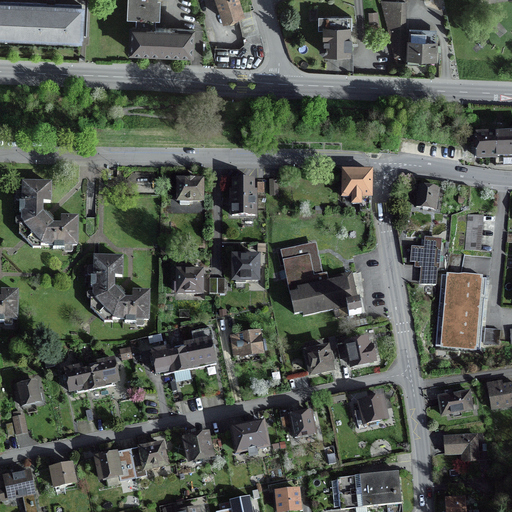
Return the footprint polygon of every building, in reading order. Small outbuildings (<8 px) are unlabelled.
[(0,0),(0,34),(79,37),(86,38),(87,0),(0,0)] [(127,0),(126,18),(136,18),(135,28),(154,28),(148,28),(148,19),(159,19),(159,0),(127,0)] [(216,0),(223,21),(237,16),(254,11),(250,0),(216,0)] [(405,3),(380,2),(394,57),(402,57),(405,3)] [(264,53),(254,11),(237,16),(244,45),(239,50),(214,48),(214,58),(215,61),(214,65),(259,67),(261,65),(263,62),(264,59),(264,56),(264,53)] [(324,28),(348,28),(348,15),(318,15),(319,28),(324,28)] [(135,28),(131,28),(130,52),(191,55),(192,30),(154,28),(135,28)] [(325,52),(325,55),(348,54),(348,28),(324,28),(324,40),(324,46),(323,46),(321,48),(321,51),(323,52),(325,52)] [(408,41),(407,59),(407,65),(438,66),(440,46),(435,46),(435,42),(428,42),(428,41),(408,41)] [(348,54),(325,55),(324,71),(348,71),(348,75),(351,75),(351,54),(348,54)] [(495,166),(498,166),(511,165),(511,135),(476,136),(477,158),(495,158),(495,166)] [(360,205),(360,212),(370,212),(371,172),(357,172),(342,172),(342,198),(352,198),(352,205),(360,205)] [(201,191),(201,181),(178,181),(178,202),(201,202),(201,191)] [(253,192),(253,181),(232,181),(232,192),(231,192),(231,203),(231,216),(254,216),(254,192),(253,192)] [(277,196),(277,181),(269,181),(270,196),(277,196)] [(53,223),(53,222),(49,218),(45,214),(45,215),(42,215),(42,204),(50,204),(50,185),(23,184),(22,202),(19,202),(19,214),(22,214),(22,225),(18,225),(18,234),(25,241),(32,249),(40,249),(40,246),(52,246),(52,249),(64,250),(64,246),(76,247),(77,219),(60,219),(60,226),(53,226),(53,223)] [(438,190),(419,187),(417,202),(416,206),(436,209),(438,190)] [(467,215),(464,250),(479,252),(481,229),(482,217),(467,215)] [(427,241),(426,252),(415,251),(414,263),(416,264),(418,264),(418,269),(423,269),(436,270),(438,270),(440,242),(427,241)] [(289,287),(326,279),(325,272),(322,273),(317,253),(315,243),(313,243),(281,250),(289,287)] [(257,281),(257,257),(246,257),(233,257),(233,281),(257,281)] [(148,321),(148,293),(132,293),(132,300),(124,300),(124,297),(125,297),(120,292),(117,289),(114,289),(114,278),(121,278),(122,259),(94,258),(94,277),(91,277),(90,288),(93,288),(93,299),(90,299),(90,309),(104,323),(112,323),(112,320),(124,320),(124,324),(135,324),(135,321),(148,321)] [(435,283),(436,270),(423,269),(422,282),(435,283)] [(177,272),(177,294),(201,294),(201,272),(191,272),(177,272)] [(303,316),(346,307),(351,306),(348,291),(344,275),(326,279),(289,287),(294,314),(302,313),(303,316)] [(443,277),(435,347),(480,351),(485,287),(485,280),(443,277)] [(221,279),(217,279),(213,280),(209,280),(209,294),(217,294),(224,294),(224,279),(221,279)] [(16,320),(17,293),(0,292),(0,299),(0,323),(4,323),(4,320),(16,320)] [(359,304),(351,306),(346,307),(348,317),(361,314),(359,304)] [(498,346),(500,331),(484,330),(483,344),(498,346)] [(258,333),(230,337),(234,357),(239,357),(261,353),(258,333)] [(160,335),(148,338),(150,345),(162,342),(160,335)] [(334,337),(327,339),(330,350),(337,349),(336,347),(334,337)] [(210,341),(184,346),(174,348),(175,353),(169,354),(168,349),(168,350),(151,353),(153,360),(156,374),(163,373),(163,376),(173,374),(176,373),(189,371),(215,365),(212,351),(210,341)] [(366,341),(346,345),(351,367),(375,362),(372,347),(371,348),(367,348),(366,341)] [(344,345),(336,347),(337,349),(339,360),(346,359),(344,345)] [(305,350),(311,375),(331,370),(326,349),(315,351),(314,348),(305,350)] [(129,349),(120,352),(122,361),(131,359),(129,349)] [(76,394),(86,392),(89,392),(102,389),(112,387),(111,384),(118,382),(115,367),(114,361),(97,364),(98,369),(82,372),(81,368),(64,371),(66,378),(69,392),(76,391),(76,394)] [(487,384),(492,412),(511,407),(511,383),(503,385),(502,381),(487,384)] [(35,384),(17,388),(19,397),(21,406),(39,402),(35,384)] [(474,411),(470,390),(453,393),(453,390),(444,391),(445,395),(437,396),(441,417),(474,411)] [(359,404),(361,412),(355,413),(357,426),(385,420),(381,399),(359,404)] [(310,414),(290,418),(288,411),(280,413),(283,428),(292,426),(294,438),(314,433),(310,414)] [(25,417),(13,419),(16,435),(28,432),(25,417)] [(258,425),(232,430),(237,453),(247,451),(248,454),(257,452),(256,449),(267,447),(262,424),(258,425)] [(478,434),(443,436),(444,456),(461,455),(461,463),(480,462),(478,434)] [(189,462),(211,457),(207,436),(196,438),(185,440),(189,462)] [(148,448),(139,450),(144,471),(151,469),(151,471),(153,472),(154,472),(155,472),(157,472),(158,470),(159,469),(159,467),(166,466),(161,445),(153,447),(153,446),(150,447),(148,448)] [(139,448),(131,449),(137,478),(145,476),(144,471),(139,450),(139,448)] [(107,453),(108,457),(96,459),(100,480),(119,476),(115,455),(114,455),(113,451),(110,452),(107,453)] [(54,488),(75,484),(71,464),(63,466),(63,464),(59,465),(56,466),(56,467),(50,469),(54,488)] [(22,497),(33,494),(29,473),(0,479),(0,489),(6,488),(8,499),(22,497)] [(398,473),(337,479),(340,511),(401,504),(398,473)] [(507,476),(494,477),(494,485),(508,484),(507,476)] [(508,484),(494,485),(495,501),(508,501),(508,484)] [(287,511),(288,511),(299,510),(297,491),(276,493),(277,511),(287,511)] [(36,511),(33,494),(22,497),(24,511),(36,511)] [(445,511),(466,511),(465,496),(445,498),(445,511)] [(232,511),(251,511),(248,498),(230,502),(232,511)]
